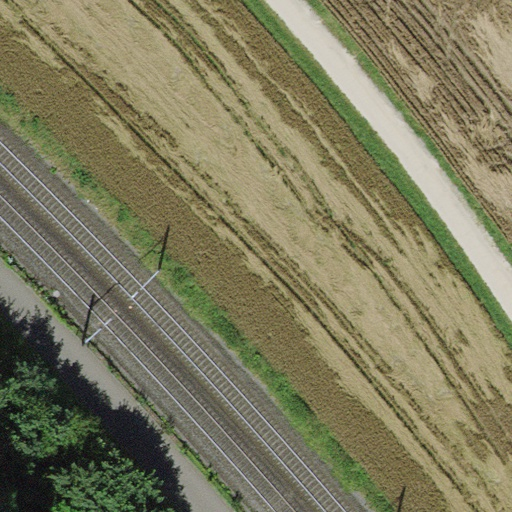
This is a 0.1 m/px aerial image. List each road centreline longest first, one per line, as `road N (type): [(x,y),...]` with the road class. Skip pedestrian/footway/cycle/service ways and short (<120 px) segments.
road 1 (track): [(511,294),(281,0)]
road 2 (unclassified): [(0,288),(206,511)]
